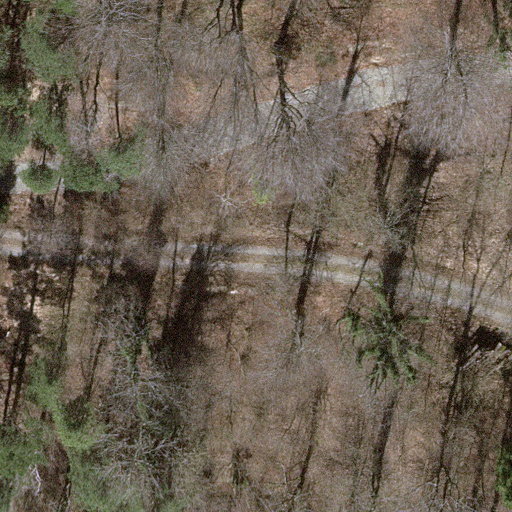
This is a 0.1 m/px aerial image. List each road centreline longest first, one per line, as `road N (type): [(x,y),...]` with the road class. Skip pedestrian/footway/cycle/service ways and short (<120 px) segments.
road 1 (track): [(511,60),(439,71),(132,157),(0,181)]
road 2 (track): [(511,317),(250,264),(0,238)]
